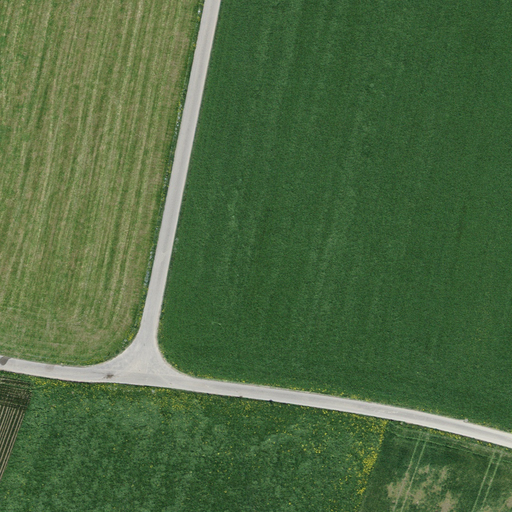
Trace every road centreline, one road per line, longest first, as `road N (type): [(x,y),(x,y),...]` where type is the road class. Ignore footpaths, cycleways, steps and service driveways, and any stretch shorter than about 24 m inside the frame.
road 1 (unclassified): [(0,362),(380,413),(511,445)]
road 2 (track): [(212,0),(138,379)]
